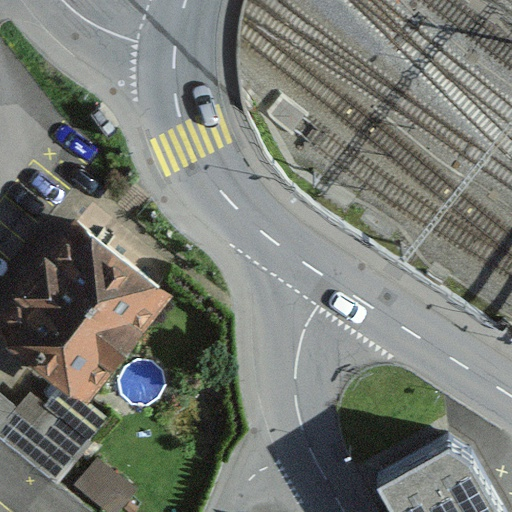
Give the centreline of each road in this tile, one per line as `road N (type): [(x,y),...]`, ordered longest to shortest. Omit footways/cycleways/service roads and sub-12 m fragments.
road 1 (tertiary): [(172,59),(178,113),(204,169),(260,231),(332,281)]
road 2 (tertiary): [(332,281),(302,334),(295,401),(343,511)]
road 3 (tertiary): [(332,281),(511,395)]
